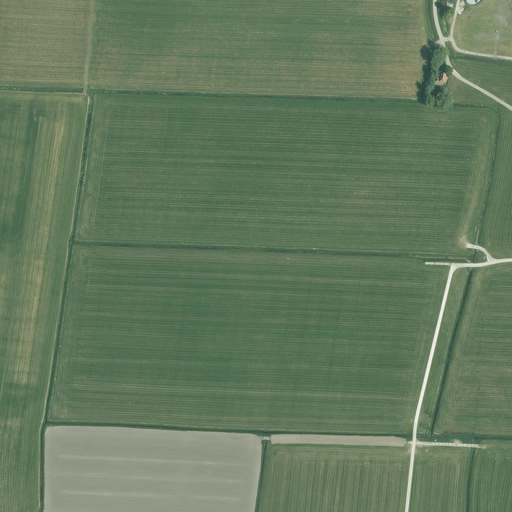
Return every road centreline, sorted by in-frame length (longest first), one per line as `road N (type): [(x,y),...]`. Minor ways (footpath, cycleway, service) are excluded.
road 1 (track): [(511,259),(453,268),(416,420),(413,442),(477,446)]
road 2 (unclassified): [(511,108),(450,70),(434,0)]
